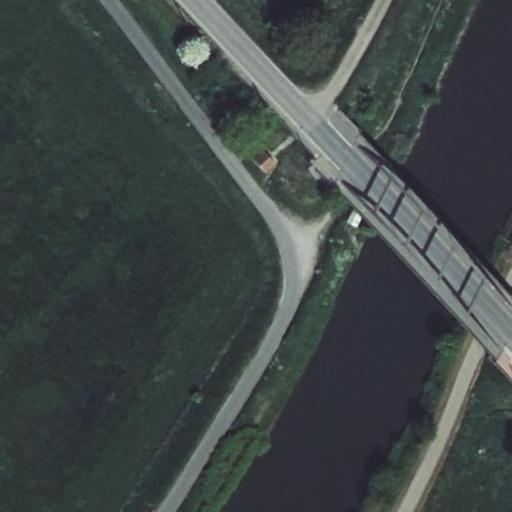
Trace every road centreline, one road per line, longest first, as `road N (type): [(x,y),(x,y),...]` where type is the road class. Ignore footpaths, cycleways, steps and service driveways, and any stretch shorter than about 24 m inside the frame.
road 1 (unclassified): [(162,511),(284,313),(286,251),(276,226),(107,0)]
road 2 (tertiary): [(511,338),(190,0)]
road 3 (track): [(300,116),(340,72),(377,0)]
